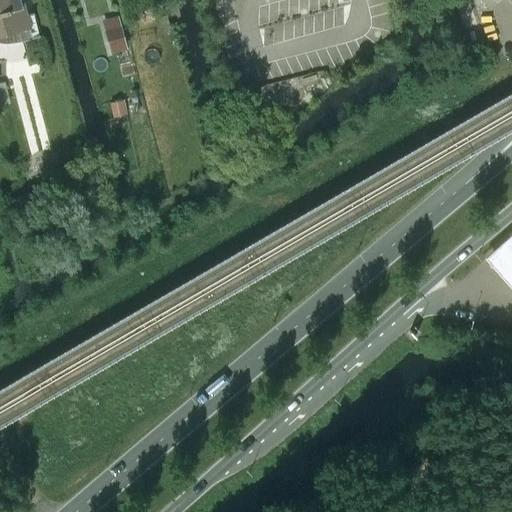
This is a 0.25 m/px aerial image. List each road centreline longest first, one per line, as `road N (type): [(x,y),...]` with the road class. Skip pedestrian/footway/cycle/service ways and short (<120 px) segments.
road 1 (primary): [(511,149),(79,511)]
road 2 (primary): [(168,511),(511,211)]
